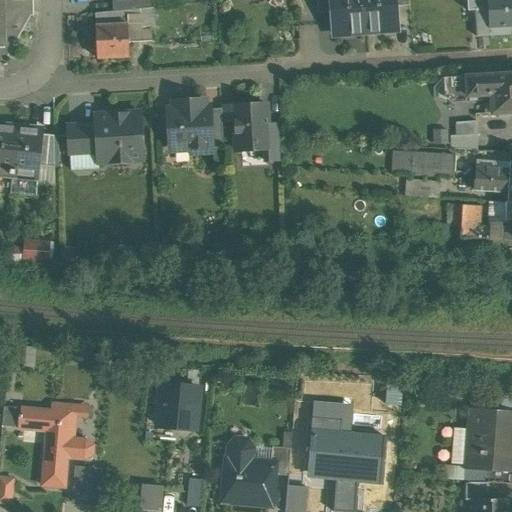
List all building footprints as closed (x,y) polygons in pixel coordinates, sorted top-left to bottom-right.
[(152,0),(111,0),(112,13),(125,11),(139,10),(153,9),(152,0)] [(316,0),(317,14),(331,13),(330,0),(316,0)] [(361,0),(330,0),(331,13),(333,36),(365,33),(361,0)] [(361,0),(365,33),(396,31),(394,7),(393,0),(361,0)] [(466,0),(467,11),(475,11),(477,37),(511,35),(511,27),(490,29),(487,0),(466,0)] [(511,0),(487,0),(490,29),(511,27),(511,0)] [(153,9),(139,10),(140,31),(153,31),(153,9)] [(126,16),(94,17),(95,26),(126,25),(126,16)] [(126,25),(95,26),(96,59),(128,58),(126,25)] [(212,32),(199,34),(200,43),(213,41),(212,32)] [(511,74),(489,76),(490,95),(491,114),(511,113),(511,74)] [(489,76),(465,77),(466,97),(490,95),(489,76)] [(197,101),(180,102),(178,104),(179,109),(169,109),(169,120),(165,120),(166,135),(172,138),(173,151),(190,150),(195,154),(207,154),(211,149),(211,146),(209,110),(208,107),(198,107),(198,102),(197,101)] [(266,105),(233,107),(235,151),(263,149),(268,149),(267,126),(267,125),(266,105)] [(221,109),(209,110),(211,146),(223,145),(221,109)] [(139,113),(95,116),(97,154),(98,164),(130,162),(129,149),(141,148),(139,113)] [(475,122),(455,123),(456,136),(456,137),(476,136),(475,122)] [(267,125),(267,126),(268,149),(263,149),(264,162),(280,161),(279,125),(267,125)] [(16,129),(0,126),(0,174),(11,176),(16,129)] [(95,126),(68,127),(69,155),(97,154),(95,126)] [(41,131),(16,129),(11,176),(36,178),(37,165),(40,135),(41,131)] [(446,143),(445,129),(430,129),(431,144),(446,143)] [(53,136),(40,135),(37,165),(54,166),(53,136)] [(476,136),(456,137),(456,136),(450,137),(450,149),(477,151),(476,136)] [(454,156),(396,152),(394,175),(452,179),(454,156)] [(54,166),(37,165),(36,178),(35,185),(54,187),(54,166)] [(509,170),(475,168),(474,180),(509,183),(509,170)] [(13,191),(25,192),(25,178),(13,178),(13,191)] [(509,183),(474,180),(473,191),(502,193),(502,188),(508,188),(509,183)] [(439,183),(407,181),(406,197),(437,199),(439,183)] [(511,204),(508,204),(506,228),(502,228),(501,241),(511,241),(511,204)] [(462,206),(448,205),(446,225),(460,226),(462,206)] [(502,228),(478,227),(479,207),(462,206),(460,226),(460,238),(501,241),(502,228)] [(22,238),(21,247),(46,249),(47,241),(22,238)] [(48,263),(49,251),(21,248),(20,260),(48,263)] [(198,389),(161,386),(158,428),(195,431),(198,389)] [(381,483),(384,438),(350,435),(352,406),(313,403),(308,471),(336,473),(333,511),(355,511),(358,481),(381,483)] [(70,406),(52,404),(51,411),(69,413),(70,406)] [(88,407),(70,406),(69,413),(75,413),(75,417),(87,418),(88,407)] [(51,411),(20,409),(20,414),(18,414),(18,420),(17,430),(46,432),(41,486),(64,488),(66,458),(67,451),(72,451),(73,440),(75,417),(75,413),(69,413),(51,411)] [(511,414),(470,411),(467,451),(479,452),(478,468),(487,469),(511,470),(511,414)] [(253,441),(226,438),(221,503),(268,507),(271,475),(272,463),(270,463),(251,461),(253,441)] [(85,441),(73,440),(72,451),(67,451),(66,458),(83,459),(92,455),(92,446),(85,441)] [(290,451),(272,449),(270,463),(272,463),(271,475),(287,476),(288,468),(290,451)] [(102,471),(76,468),(73,503),(99,505),(102,471)] [(511,470),(487,469),(485,483),(487,483),(511,484),(511,470)] [(12,480),(0,478),(0,502),(10,504),(12,480)] [(202,481),(189,480),(186,506),(199,507),(202,481)] [(485,483),(465,483),(465,501),(471,501),(471,500),(487,500),(487,483),(485,483)] [(149,511),(160,511),(162,487),(140,486),(139,511),(149,511)] [(287,486),(284,511),(303,511),(306,487),(287,486)] [(487,500),(471,500),(471,501),(471,511),(508,511),(509,500),(487,500)]
